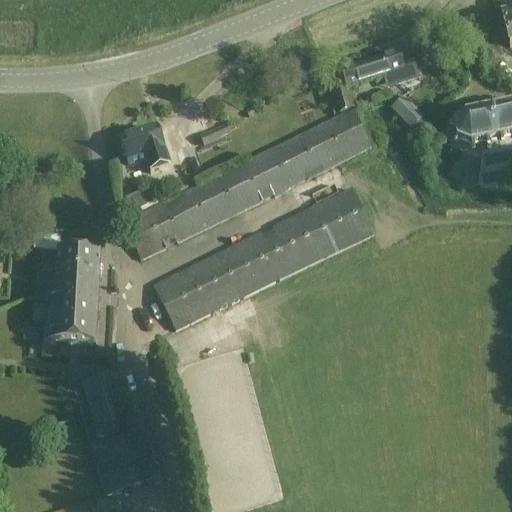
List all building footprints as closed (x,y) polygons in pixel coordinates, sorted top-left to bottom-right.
[(511,13),(502,16),(509,49),(511,48),(511,13)] [(397,54),(341,72),(347,89),(382,78),(385,90),(418,80),(413,65),(402,68),(397,54)] [(259,158),(122,225),(141,263),(289,190),(302,217),(153,289),(175,334),(374,237),(339,166),(371,150),(352,113),(345,95),(333,99),(340,119),(280,148),(276,139),(254,149),(259,158)] [(403,100),(395,108),(390,113),(404,127),(417,114),(403,100)] [(483,158),(479,191),(498,191),(511,187),(511,154),(510,152),(505,153),(502,140),(511,137),(511,106),(465,116),(454,126),(456,140),(471,144),(486,141),(486,149),(488,156),(483,158)] [(253,109),(245,113),(248,121),(257,117),(253,109)] [(225,128),(200,139),(198,140),(204,152),(236,137),(233,130),(227,133),(225,128)] [(169,170),(156,132),(121,143),(125,155),(117,158),(121,171),(129,168),(129,169),(146,163),(150,176),(169,170)] [(129,189),(125,172),(120,173),(121,191),(129,189)] [(179,181),(170,183),(173,193),(182,190),(179,181)] [(120,203),(127,218),(153,206),(146,191),(120,203)] [(44,303),(97,306),(100,255),(58,253),(56,286),(45,285),(44,303)] [(42,344),(53,345),(95,347),(97,306),(44,303),(42,344)] [(119,373),(81,384),(72,387),(92,454),(105,499),(155,484),(141,439),(138,440),(137,435),(119,373)]
